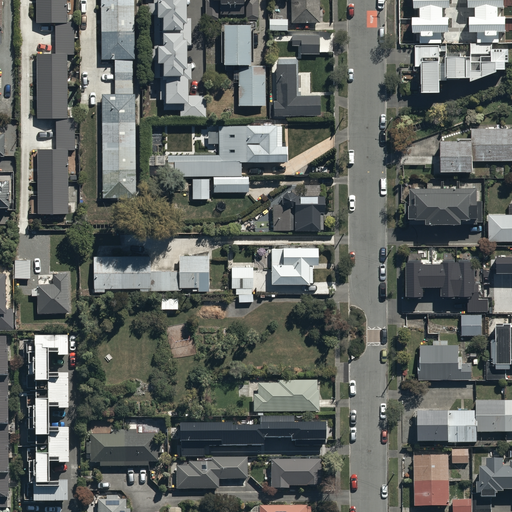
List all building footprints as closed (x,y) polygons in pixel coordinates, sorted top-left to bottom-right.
[(37,0),(37,21),(55,20),(66,20),(65,0),(37,0)] [(99,0),(101,57),(114,57),(114,92),(100,92),(102,195),(136,194),(135,91),(132,91),(132,57),(134,57),(133,0),(99,0)] [(152,0),(153,2),(146,2),(146,12),(153,12),(153,20),(147,20),(147,30),(154,30),(153,46),(148,46),(148,58),(154,58),(154,76),(160,76),(159,98),(163,98),(163,108),(179,108),(179,115),(205,115),(205,93),(186,93),(187,75),(189,76),(189,59),(185,59),(185,41),(189,41),(189,13),(185,13),(184,0),(152,0)] [(205,0),(206,19),(219,19),(219,14),(245,14),(245,20),(259,20),(258,0),(205,0)] [(318,0),(290,0),(290,21),(318,21),(318,0)] [(420,32),(420,43),(442,43),(442,33),(449,33),(449,17),(442,17),(442,8),(450,8),(449,0),(413,0),(413,8),(420,8),(420,17),(413,18),(413,32),(420,32)] [(468,0),(468,7),(475,7),(475,17),(469,17),(469,32),(477,32),(477,43),(498,43),(498,31),(505,31),(504,17),(497,17),(497,7),(505,7),(504,0),(468,0)] [(287,17),(268,17),(269,29),(287,29),(287,17)] [(66,20),(55,20),(55,52),(67,52),(74,52),(74,20),(66,20)] [(237,60),(237,103),(264,103),(264,62),(250,62),(250,60),(252,60),(252,27),(255,27),(255,20),(219,20),(219,59),(223,59),(223,60),(237,60)] [(319,33),(291,32),(291,44),(301,44),(301,53),(319,54),(319,33)] [(442,49),(416,49),(417,69),(416,69),(416,74),(423,74),(422,91),(440,90),(440,80),(447,80),(447,77),(471,77),(471,79),(497,70),(496,68),(506,68),(506,62),(509,62),(509,51),(494,51),(494,48),(472,48),(472,54),(442,54),(442,49)] [(38,52),(39,117),(56,117),(67,117),(67,52),(55,52),(38,52)] [(295,61),(275,61),(275,98),(273,98),(273,102),(271,102),(271,107),(272,107),(272,114),(319,113),(319,93),(295,93),(295,61)] [(56,117),(56,148),(68,148),(75,147),(75,117),(67,117),(56,117)] [(276,123),(218,123),(218,153),(168,154),(168,170),(178,170),(178,176),(192,176),(192,199),(208,198),(208,175),(213,175),(213,190),(248,189),(248,176),(241,176),(241,159),(285,159),(285,143),(276,143),(276,123)] [(470,136),(440,136),(440,167),(471,167),(471,158),(511,158),(511,124),(470,125),(470,136)] [(39,148),(40,213),(68,213),(68,148),(56,148),(39,148)] [(0,205),(9,206),(8,178),(0,178),(0,205)] [(318,209),(324,209),(324,192),(320,192),(319,184),(303,184),(303,186),(291,186),(283,191),(283,203),(273,203),(273,227),(295,227),(295,228),(318,227),(318,209)] [(477,188),(409,188),(409,224),(482,224),(482,201),(477,201),(477,188)] [(511,212),(489,213),(488,238),(511,238),(511,212)] [(59,234),(37,234),(37,241),(52,241),(52,246),(59,246),(59,234)] [(317,245),(271,245),(271,282),(308,283),(308,280),(311,280),(311,261),(317,261),(317,245)] [(149,253),(93,254),(94,291),(104,290),(104,287),(139,286),(139,290),(180,289),(180,286),(197,286),(197,289),(208,288),(208,253),(179,253),(179,268),(149,269),(149,253)] [(474,256),(406,257),(406,293),(423,293),(423,284),(441,284),(441,293),(474,292),(474,256)] [(511,257),(496,257),(497,274),(511,273),(511,257)] [(39,258),(14,258),(14,277),(39,277),(39,258)] [(253,287),(253,265),(231,265),(232,286),(236,286),(236,292),(252,292),(252,287),(253,287)] [(0,328),(13,329),(13,307),(4,307),(4,272),(0,271),(0,328)] [(52,281),(37,282),(37,311),(68,310),(68,271),(52,271),(52,281)] [(160,295),(161,309),(177,309),(177,295),(160,295)] [(482,314),(462,313),(462,333),(481,334),(482,314)] [(511,319),(495,320),(495,359),(511,359),(511,319)] [(23,498),(24,498),(68,498),(68,476),(50,476),(50,457),(60,457),(60,460),(69,460),(69,424),(49,424),(49,402),(58,402),(58,406),(68,406),(69,369),(49,369),(49,349),(59,349),(58,353),(68,353),(68,333),(35,333),(35,338),(23,338),(23,360),(28,360),(28,377),(27,377),(27,387),(30,387),(30,389),(35,389),(35,393),(27,393),(27,405),(28,405),(28,426),(27,426),(27,441),(30,441),(30,443),(36,443),(36,447),(27,447),(27,460),(29,460),(29,480),(23,480),(23,498)] [(0,505),(5,506),(5,497),(8,497),(6,335),(0,335),(0,505)] [(459,343),(420,344),(421,376),(471,376),(471,361),(460,361),(459,343)] [(277,382),(257,382),(257,393),(253,393),(253,410),(257,410),(257,415),(263,415),(263,410),(318,410),(318,389),(316,389),(316,379),(277,379),(277,382)] [(475,410),(417,410),(417,441),(478,441),(478,432),(511,432),(511,399),(475,400),(475,410)] [(182,425),(182,456),(204,455),(204,443),(210,443),(210,446),(262,445),(262,438),(292,438),(292,441),(296,441),(296,446),(323,445),(323,424),(294,424),(294,417),(261,418),(261,430),(232,430),(232,425),(182,425)] [(161,432),(89,432),(89,441),(85,441),(85,451),(90,451),(90,460),(99,460),(99,465),(148,465),(148,460),(157,460),(157,451),(161,451),(161,432)] [(468,450),(452,450),(453,463),(468,463),(468,450)] [(218,487),(218,476),(247,476),(247,456),(210,456),(210,460),(187,460),(187,465),(175,465),(175,487),(218,487)] [(449,456),(414,457),(415,505),(450,504),(449,456)] [(511,491),(511,456),(487,457),(487,466),(479,466),(479,491),(472,492),(472,511),(492,511),(492,491),(511,491)] [(269,458),(270,487),(288,487),(288,485),(320,484),(320,458),(269,458)] [(106,498),(97,498),(96,511),(130,511),(130,508),(126,508),(126,498),(116,498),(116,494),(107,493),(106,498)] [(470,511),(470,498),(452,498),(452,511),(470,511)] [(310,511),(310,505),(307,505),(307,503),(258,504),(258,511),(310,511)]
